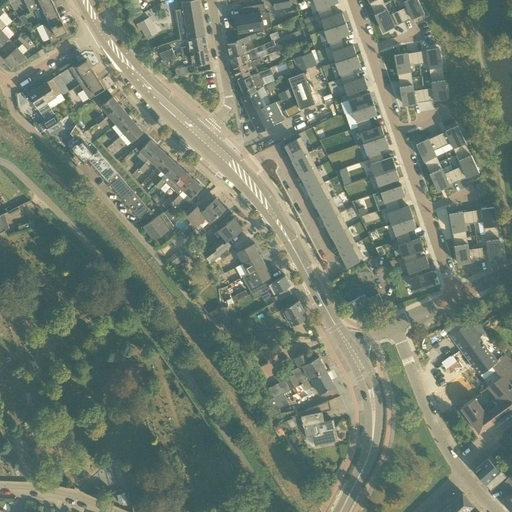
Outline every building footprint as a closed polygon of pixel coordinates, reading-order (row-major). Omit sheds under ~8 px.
[(37,9),(54,0),(53,1),(52,0),(24,0),(30,12),(37,8),(37,9)] [(44,24),(56,18),(60,16),(53,1),(55,1),(54,0),(37,9),(44,23),(44,24)] [(126,0),(131,18),(143,14),(138,0),(126,0)] [(205,35),(201,11),(198,0),(195,0),(183,2),(185,15),(187,24),(189,38),(205,35)] [(290,6),(288,0),(273,0),(275,8),(290,6)] [(314,0),(319,14),(331,10),(330,4),(338,1),(337,0),(314,0)] [(368,0),(373,9),(384,3),(382,0),(368,0)] [(403,0),(407,7),(398,11),(403,22),(419,15),(418,14),(423,12),(417,0),(403,0)] [(384,3),(373,9),(383,31),(387,28),(388,29),(403,22),(398,11),(390,15),(384,3)] [(264,4),(243,8),(246,8),(247,12),(245,14),(244,15),(236,16),(239,33),(263,29),(261,18),(267,17),(264,4)] [(331,10),(319,14),(325,30),(346,23),(342,12),(333,15),(331,10)] [(5,12),(0,16),(0,17),(7,25),(12,20),(5,12)] [(43,24),(52,43),(59,39),(59,38),(58,38),(57,37),(67,32),(60,16),(56,18),(44,24),(44,23),(43,24)] [(157,34),(149,18),(139,23),(146,39),(157,34)] [(28,24),(24,26),(27,32),(33,29),(30,23),(28,24)] [(346,23),(325,30),(330,46),(343,42),(341,37),(349,34),(346,23)] [(0,47),(3,52),(13,43),(2,30),(0,31),(0,47)] [(244,43),(257,37),(255,34),(236,41),(237,43),(227,45),(230,57),(246,54),(246,53),(246,52),(244,43)] [(182,54),(207,49),(205,35),(189,38),(189,39),(188,39),(190,49),(188,50),(188,48),(187,47),(181,48),(182,54)] [(261,58),(259,58),(257,53),(276,45),(274,41),(246,52),(246,53),(246,54),(230,57),(232,65),(258,60),(261,59),(261,58)] [(343,42),(330,46),(336,62),(357,55),(353,44),(344,47),(343,42)] [(23,44),(18,48),(13,43),(3,52),(7,56),(4,59),(12,67),(18,62),(19,63),(19,64),(28,59),(28,58),(27,58),(23,54),(28,50),(23,44)] [(163,61),(172,57),(175,56),(172,48),(169,50),(160,53),(163,61)] [(193,66),(210,63),(207,49),(182,54),(183,59),(189,58),(189,57),(189,55),(191,55),(193,66)] [(434,49),(417,52),(419,64),(428,63),(430,75),(443,73),(439,50),(434,50),(434,49)] [(401,56),(395,57),(399,80),(412,78),(410,66),(419,64),(417,52),(400,55),(401,56)] [(299,73),(307,69),(301,56),(301,55),(293,59),(299,73)] [(357,55),(336,62),(341,78),(354,74),(352,69),(360,66),(357,55)] [(251,76),(249,71),(256,68),(255,66),(263,63),(261,59),(258,60),(232,65),(239,81),(251,76)] [(80,85),(96,74),(87,60),(78,66),(77,64),(77,63),(70,68),(80,85)] [(187,67),(175,69),(176,76),(188,73),(187,67)] [(273,74),(271,67),(251,76),(239,81),(244,96),(256,90),(255,87),(263,84),(261,79),(267,76),(267,77),(273,74)] [(316,104),(303,72),(288,78),(300,110),(316,104)] [(432,88),(423,89),(425,102),(442,99),(442,98),(447,97),(443,73),(430,75),(432,88)] [(96,74),(80,85),(89,99),(105,89),(96,74)] [(354,74),(341,78),(347,94),(359,90),(359,91),(368,88),(364,77),(356,80),(354,74)] [(412,78),(399,80),(403,104),(408,103),(408,104),(425,102),(423,89),(414,91),(412,78)] [(270,92),(277,88),(273,81),(266,85),(270,92)] [(62,93),(55,82),(50,85),(47,82),(38,88),(47,102),(62,93)] [(43,121),(48,129),(59,121),(55,114),(47,102),(38,88),(28,94),(33,101),(31,102),(31,101),(30,102),(36,110),(36,109),(38,108),(45,120),(43,121)] [(241,98),(249,115),(265,107),(260,98),(266,95),(263,89),(257,92),(256,90),(244,96),(241,98)] [(359,90),(347,94),(353,111),(373,104),(370,93),(361,96),(359,91),(359,90)] [(109,115),(120,105),(113,96),(101,106),(109,115)] [(265,107),(249,115),(257,133),(285,120),(281,112),(279,112),(277,108),(278,107),(276,102),(265,107)] [(373,104),(353,111),(358,127),(371,123),(369,117),(377,115),(373,104)] [(117,124),(128,114),(120,105),(109,115),(117,124)] [(104,119),(101,115),(101,114),(94,120),(98,124),(104,119)] [(124,133),(136,123),(128,114),(117,124),(124,133)] [(101,128),(108,123),(104,119),(98,124),(101,128)] [(63,127),(59,121),(48,129),(52,135),(63,127)] [(136,123),(124,133),(132,142),(143,132),(136,123)] [(371,123),(358,127),(364,143),(385,136),(381,125),(372,128),(371,123)] [(104,157),(97,149),(86,136),(76,125),(70,134),(74,138),(78,138),(80,141),(71,150),(80,160),(84,165),(88,161),(92,167),(98,174),(109,163),(104,157)] [(453,128),(437,135),(442,147),(451,143),(456,154),(468,149),(458,127),(453,129),(453,128)] [(113,142),(120,137),(116,132),(109,138),(113,142)] [(422,143),(417,146),(427,167),(439,162),(434,151),(442,147),(437,135),(422,142),(422,143)] [(385,136),(364,143),(369,159),(382,155),(380,150),(388,147),(385,136)] [(120,137),(113,142),(117,146),(123,141),(120,137)] [(301,137),(284,146),(290,156),(296,153),(298,158),(309,153),(301,137)] [(149,159),(159,148),(150,140),(140,151),(149,159)] [(157,167),(168,156),(159,148),(149,159),(157,167)] [(462,166),(453,170),(458,181),(474,174),(473,173),(478,171),(468,149),(456,154),(462,166)] [(301,163),(295,166),(300,176),(317,168),(309,153),(298,158),(301,163)] [(382,155),(369,159),(375,175),(396,168),(392,157),(383,160),(382,155)] [(166,174),(176,163),(168,156),(157,167),(166,174)] [(140,170),(145,164),(140,160),(135,166),(140,170)] [(439,162),(427,167),(437,189),(442,187),(443,188),(458,181),(453,170),(444,174),(439,162)] [(129,186),(122,178),(109,163),(98,174),(110,188),(119,198),(128,208),(137,219),(145,212),(149,208),(140,198),(131,188),(129,186)] [(171,187),(185,172),(176,163),(166,174),(162,179),(156,185),(160,189),(166,183),(171,187)] [(145,164),(140,170),(144,173),(149,167),(145,164)] [(317,168),(300,176),(305,186),(311,183),(314,188),(324,183),(317,168)] [(396,168),(375,175),(381,192),(393,188),(393,187),(391,182),(399,179),(396,168)] [(174,201),(193,179),(185,172),(171,187),(175,191),(162,205),(167,210),(172,207),(170,205),(173,201),(174,201)] [(156,185),(162,179),(157,175),(152,182),(156,185)] [(177,204),(187,194),(192,198),(202,187),(193,179),(174,201),(177,204)] [(317,193),(311,196),(316,206),(332,198),(324,183),(314,188),(317,193)] [(393,188),(381,192),(386,208),(398,204),(397,198),(405,195),(401,184),(393,187),(393,188)] [(332,198),(316,206),(321,216),(327,213),(330,218),(340,213),(332,198)] [(198,207),(192,212),(185,218),(194,228),(206,217),(210,222),(225,209),(216,199),(202,211),(198,207)] [(178,211),(182,216),(192,207),(188,203),(178,211)] [(398,204),(386,208),(392,224),(412,217),(409,206),(400,209),(398,204)] [(174,226),(169,220),(178,214),(172,207),(167,210),(164,213),(164,212),(158,217),(157,216),(144,226),(155,240),(174,226)] [(489,208),(472,211),(474,223),(483,222),(485,234),(498,232),(494,208),(489,209),(489,208)] [(455,215),(450,215),(454,239),(467,237),(465,225),(474,223),(472,211),(455,213),(455,215)] [(9,228),(5,214),(5,213),(0,215),(0,232),(5,230),(9,228)] [(332,223),(326,226),(332,236),(348,228),(340,213),(330,218),(332,223)] [(412,217),(392,224),(397,240),(410,236),(408,231),(416,228),(412,217)] [(215,260),(227,249),(231,246),(228,241),(243,229),(234,218),(215,233),(221,240),(210,249),(212,251),(205,256),(210,263),(215,260)] [(348,228),(332,236),(337,246),(343,243),(345,248),(356,243),(348,228)] [(487,247),(478,248),(480,260),(497,258),(497,257),(502,256),(498,232),(485,234),(487,247)] [(410,236),(397,240),(403,256),(415,252),(424,249),(420,238),(411,241),(410,236)] [(467,237),(454,239),(458,263),(463,262),(463,263),(480,260),(478,248),(469,250),(467,237)] [(348,253),(342,257),(348,267),(364,258),(356,243),(345,248),(348,253)] [(243,264),(260,255),(254,244),(237,253),(243,264)] [(215,260),(218,264),(231,254),(227,249),(215,260)] [(172,268),(184,259),(178,251),(166,261),(172,268)] [(415,252),(403,256),(409,273),(421,269),(429,266),(426,255),(417,258),(415,252)] [(249,274),(266,265),(260,255),(243,264),(249,274)] [(266,265),(249,274),(254,285),(271,276),(266,265)] [(359,270),(361,286),(372,284),(369,268),(359,270)] [(421,269),(409,273),(414,290),(429,285),(429,287),(436,285),(431,272),(423,275),(421,269)] [(272,296),(275,302),(276,303),(281,300),(281,299),(290,294),(286,287),(290,285),(285,275),(260,289),(251,293),(254,299),(261,296),(264,301),(271,297),(272,296)] [(232,287),(227,290),(226,286),(218,290),(222,307),(234,303),(233,302),(236,301),(248,295),(246,290),(236,295),(233,291),(232,287)] [(349,301),(355,314),(372,306),(365,293),(349,301)] [(272,314),(282,309),(292,326),(308,318),(298,300),(285,307),(281,300),(276,303),(275,302),(267,306),(272,314)] [(228,307),(221,308),(222,319),(230,318),(228,307)] [(221,308),(208,314),(217,326),(222,321),(222,319),(221,308)] [(491,365),(499,359),(503,356),(474,317),(450,335),(479,373),(475,376),(476,377),(492,366),(491,365)] [(290,391),(327,371),(319,356),(312,360),(307,351),(294,358),(299,367),(292,371),(294,375),(268,388),(274,399),(284,394),(284,393),(289,390),(290,391)] [(501,377),(492,383),(487,386),(496,397),(489,403),(494,408),(493,409),(489,412),(486,407),(483,409),(486,414),(493,423),(511,410),(511,409),(511,386),(508,382),(511,379),(511,366),(505,356),(499,360),(499,359),(491,365),(492,366),(501,377)] [(320,394),(335,386),(327,371),(290,391),(295,401),(314,392),(311,388),(315,386),(320,394)] [(461,378),(448,388),(462,408),(475,398),(461,378)] [(284,394),(274,399),(266,404),(271,413),(273,416),(281,414),(279,409),(289,404),(284,394)] [(493,423),(486,414),(483,409),(475,398),(462,408),(461,408),(479,434),(493,423)] [(306,438),(314,437),(316,446),(338,441),(333,419),(324,421),(322,412),(301,416),(306,438)] [(291,430),(297,426),(292,416),(286,419),(291,430)] [(499,462),(491,456),(474,471),(483,481),(497,468),(495,466),(499,462)] [(491,490),(506,476),(500,470),(499,471),(497,468),(483,481),(485,484),(491,490)] [(500,487),(509,495),(511,492),(511,476),(510,475),(500,487)] [(120,503),(127,501),(124,493),(118,495),(120,503)] [(453,501),(463,511),(469,511),(468,511),(474,506),(463,493),(453,501)] [(511,495),(503,503),(510,511),(511,509),(511,495)] [(444,509),(446,511),(463,511),(453,501),(444,509)]
